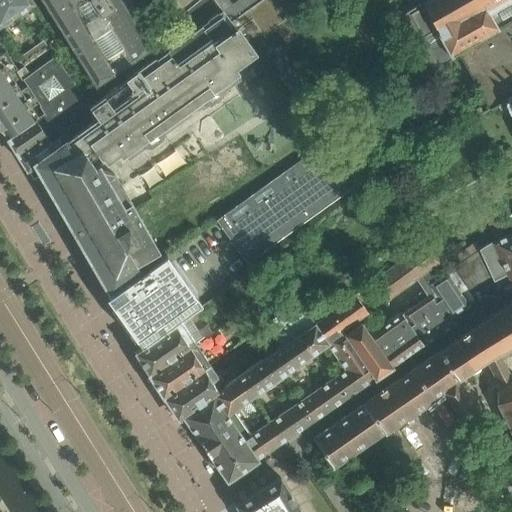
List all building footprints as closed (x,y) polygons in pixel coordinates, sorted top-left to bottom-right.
[(0,0),(0,27),(16,16),(35,4),(32,0),(0,0)] [(64,144),(35,164),(36,166),(40,173),(41,174),(43,177),(45,182),(109,292),(110,293),(111,292),(152,263),(147,256),(157,249),(134,209),(113,172),(105,168),(110,162),(122,152),(129,161),(145,150),(152,150),(164,141),(165,135),(205,106),(212,107),(223,98),(224,92),(241,80),(232,67),(252,52),(245,41),(229,23),(225,26),(206,0),(199,0),(179,15),(172,20),(183,35),(184,34),(188,34),(189,34),(156,58),(155,56),(134,71),(126,77),(127,78),(90,105),(89,106),(97,118),(68,139),(68,141),(64,144)] [(130,0),(43,0),(96,83),(157,42),(130,0)] [(169,0),(179,15),(199,0),(169,0)] [(206,0),(225,26),(229,23),(261,0),(239,0),(232,6),(228,0),(206,0)] [(261,0),(229,23),(245,41),(258,32),(261,36),(274,27),(286,43),(301,32),(290,16),(311,0),(261,0)] [(511,0),(427,0),(395,19),(425,73),(451,55),(452,56),(458,52),(511,21),(511,0)] [(511,21),(458,52),(488,106),(503,98),(511,93),(511,21)] [(17,59),(23,67),(24,66),(49,48),(43,40),(17,59)] [(0,129),(0,130),(1,131),(2,132),(5,135),(6,137),(6,136),(7,138),(16,133),(28,125),(33,122),(45,113),(27,86),(20,91),(9,74),(17,69),(5,52),(0,55),(0,129)] [(27,86),(45,113),(33,122),(28,125),(16,133),(7,138),(19,161),(21,164),(21,165),(23,168),(25,172),(27,170),(32,167),(33,166),(48,155),(55,150),(64,144),(68,141),(68,139),(97,118),(89,106),(90,105),(55,57),(56,57),(55,55),(53,56),(53,57),(30,74),(24,66),(23,67),(16,72),(22,80),(23,79),(27,86)] [(278,56),(270,62),(296,95),(304,89),(278,56)] [(511,93),(503,98),(504,100),(511,116),(511,115),(511,93)] [(346,127),(216,220),(247,263),(377,170),(351,134),(346,127)] [(32,167),(27,170),(33,179),(37,176),(32,167)] [(11,196),(21,212),(33,232),(41,227),(19,191),(11,196)] [(495,216),(486,220),(495,239),(504,236),(495,216)] [(511,232),(504,236),(495,239),(491,241),(479,248),(479,249),(479,250),(495,279),(507,274),(511,284),(511,232)] [(400,259),(375,278),(390,298),(415,279),(431,267),(440,261),(426,240),(400,259)] [(479,250),(454,267),(469,289),(481,281),(488,294),(499,288),(495,279),(479,250)] [(166,254),(106,296),(140,345),(141,347),(201,304),(199,301),(197,298),(166,254)] [(443,307),(450,316),(468,304),(448,275),(440,280),(431,267),(415,279),(427,296),(429,295),(439,310),(443,307)] [(400,313),(380,327),(370,334),(359,319),(368,312),(355,293),(314,322),(360,388),(402,359),(422,344),(400,313)] [(427,296),(415,304),(437,335),(454,323),(450,316),(443,307),(439,310),(429,295),(427,296)] [(264,323),(246,336),(261,359),(297,334),(314,322),(298,299),(264,323)] [(364,402),(313,439),(332,467),(373,439),(383,432),(385,434),(425,405),(443,391),(465,424),(478,417),(477,416),(486,411),(487,411),(483,405),(483,404),(482,404),(478,397),(477,396),(472,389),(467,381),(467,382),(466,381),(464,377),(463,375),(466,373),(466,372),(473,368),(474,367),(477,365),(478,364),(483,361),(484,360),(485,359),(487,362),(495,377),(497,381),(498,383),(510,377),(510,375),(507,371),(503,362),(502,361),(501,359),(498,352),(511,344),(511,300),(471,329),(444,348),(439,351),(429,358),(364,402)] [(400,312),(400,313),(422,344),(437,335),(415,304),(401,314),(400,312)] [(360,388),(314,322),(297,334),(261,359),(218,390),(218,391),(183,415),(227,480),(257,460),(360,388)] [(175,324),(135,352),(149,374),(190,347),(211,333),(206,326),(185,339),(175,324)] [(149,374),(148,374),(163,397),(163,396),(204,369),(190,347),(149,374)] [(204,369),(163,396),(178,419),(183,415),(218,391),(218,390),(204,369)] [(497,384),(495,386),(498,388),(497,391),(497,403),(510,429),(511,433),(511,378),(510,377),(498,383),(499,386),(497,384)] [(248,491),(250,495),(235,504),(239,511),(302,511),(298,505),(297,505),(280,477),(259,490),(257,486),(248,491)]
